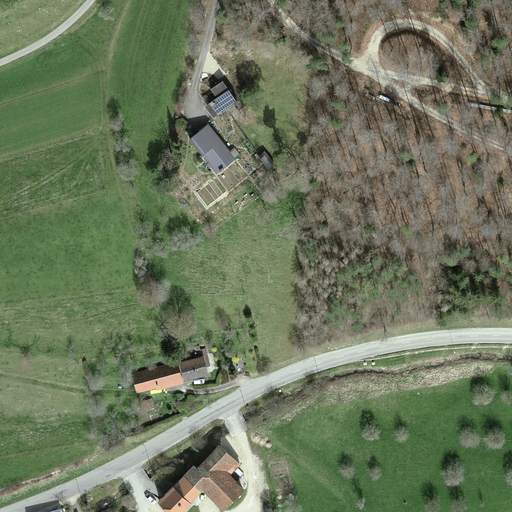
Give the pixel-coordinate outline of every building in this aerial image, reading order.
[(215,98),(203,105),(209,116),(232,103),(221,84),(211,90),(215,98)] [(230,159),(205,126),(191,136),(216,169),(230,159)] [(202,357),(179,364),(184,382),(207,375),(202,357)] [(176,361),(132,374),(139,396),(183,383),(176,361)] [(192,468),(158,502),(168,511),(182,511),(203,491),(224,511),(242,493),(227,478),(238,467),(218,448),(196,471),(192,468)]
